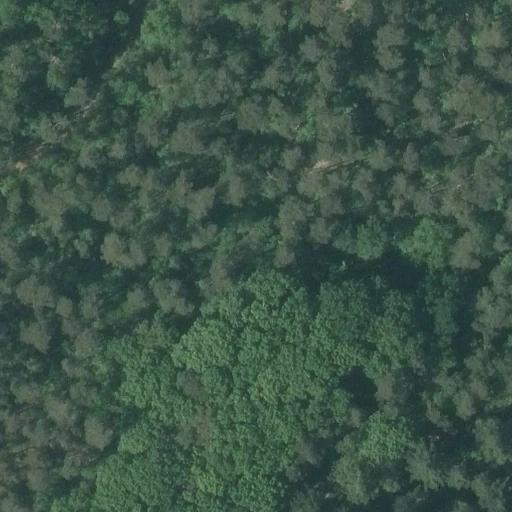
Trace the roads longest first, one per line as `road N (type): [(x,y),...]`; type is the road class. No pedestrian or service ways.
road 1 (track): [(278,511),(511,397)]
road 2 (track): [(148,0),(98,80),(0,138)]
